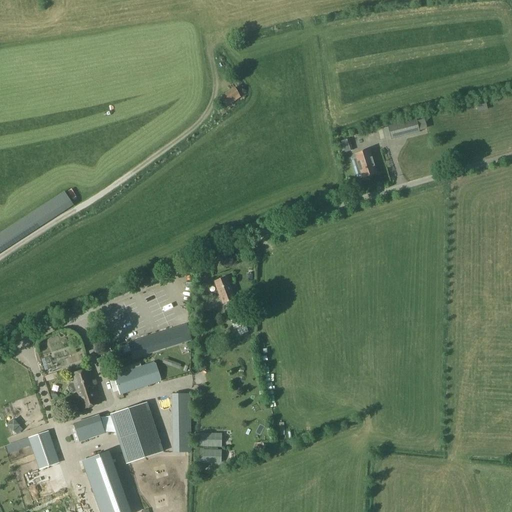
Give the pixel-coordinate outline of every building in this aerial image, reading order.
[(226,107),(241,97),(235,88),(221,97),(226,107)] [(389,125),(392,139),(419,132),(416,119),(389,125)] [(388,133),(378,136),(380,145),(391,142),(388,133)] [(348,137),(342,140),(345,151),(351,148),(348,137)] [(355,156),(351,157),(357,177),(361,176),(362,178),(376,174),(369,150),(355,154),(355,156)] [(62,193),(0,233),(0,250),(70,205),(62,193)] [(226,277),(214,281),(223,304),(235,299),(226,277)] [(229,313),(232,320),(242,315),(239,309),(229,313)] [(239,335),(249,331),(245,324),(242,315),(232,320),(230,320),(234,329),(236,328),(239,335)] [(133,358),(191,340),(186,325),(128,343),(133,358)] [(150,385),(144,366),(113,376),(119,395),(150,385)] [(101,402),(90,369),(69,376),(81,409),(101,402)] [(189,403),(189,394),(173,394),(173,403),(189,403)] [(147,402),(110,415),(127,464),(163,452),(147,402)] [(73,423),(80,442),(106,434),(99,415),(73,423)] [(25,447),(31,445),(40,469),(59,462),(48,432),(29,438),(29,439),(24,441),(25,447)] [(118,468),(125,466),(119,443),(112,445),(118,468)] [(103,444),(75,454),(86,483),(109,475),(105,465),(109,463),(103,444)] [(190,452),(189,444),(174,444),(174,453),(190,452)]
